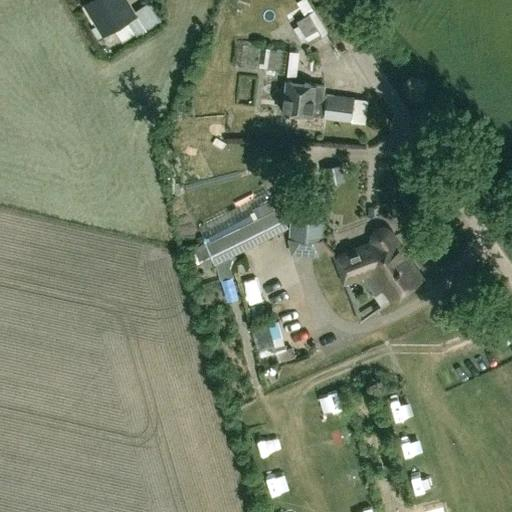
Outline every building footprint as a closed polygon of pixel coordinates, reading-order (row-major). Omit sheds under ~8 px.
[(133,12),(125,0),(93,0),(86,4),(104,33),(114,26),(123,41),(135,33),(138,37),(162,21),(149,1),(133,12)] [(305,44),(327,31),(315,10),(308,0),(302,0),(299,2),(307,15),(293,24),(305,44)] [(279,73),(283,49),(243,44),(240,68),(279,73)] [(295,76),(305,76),(305,54),(295,53),(295,76)] [(363,122),(366,99),(353,97),(354,96),(328,92),(329,84),(287,78),(283,110),(321,115),(322,115),(325,115),(324,116),(363,122)] [(323,240),(325,205),(327,184),(294,180),(288,239),(323,240)] [(275,209),(273,205),(204,239),(205,241),(198,244),(206,261),(213,257),(216,262),(289,227),(279,208),(275,209)] [(369,241),(369,243),(340,254),(349,279),(361,274),(374,294),(381,304),(392,297),(422,278),(394,235),(394,234),(394,233),(393,232),(393,231),(392,230),(392,229),(391,228),(390,227),(389,227),(388,226),(387,226),(386,225),(385,225),(384,224),(383,224),(382,224),(380,224),(379,224),(378,225),(377,225),(376,225),(375,226),(374,226),(373,227),(372,228),(371,229),(370,230),(370,231),(369,232),(369,234),(368,235),(368,236),(368,237),(368,238),(368,239),(369,240),(369,241)] [(286,347),(278,320),(251,328),(259,356),(271,353),(274,362),(295,356),(292,346),(286,347)] [(337,410),(346,407),(338,382),(328,386),(337,410)] [(351,483),(357,500),(375,495),(369,477),(351,483)]
